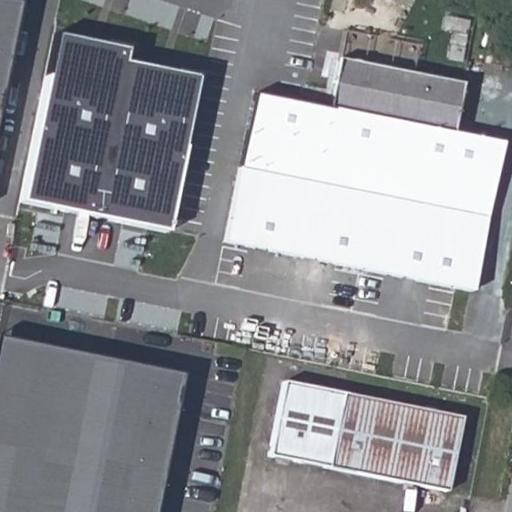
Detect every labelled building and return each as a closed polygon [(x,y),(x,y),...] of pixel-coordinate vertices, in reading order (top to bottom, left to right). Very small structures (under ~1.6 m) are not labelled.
[(0,0),(0,91),(18,0),(0,0)] [(20,198),(166,228),(203,54),(127,38),(128,33),(58,18),(20,198)] [(328,107),(296,101),(267,250),(473,290),(501,143),(451,132),(461,85),(338,60),(328,107)] [(225,241),(267,250),(296,101),(255,94),(225,241)] [(152,511),(177,374),(0,340),(0,511),(152,511)] [(460,422),(281,386),(267,455),(447,491),(460,422)]
